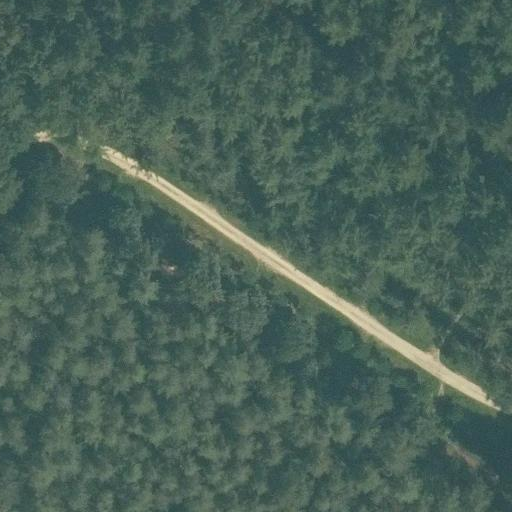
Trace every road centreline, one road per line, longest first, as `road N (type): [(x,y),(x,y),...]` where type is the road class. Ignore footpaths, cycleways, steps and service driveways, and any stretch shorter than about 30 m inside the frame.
road 1 (track): [(0,156),(429,428)]
road 2 (track): [(422,361),(511,252)]
